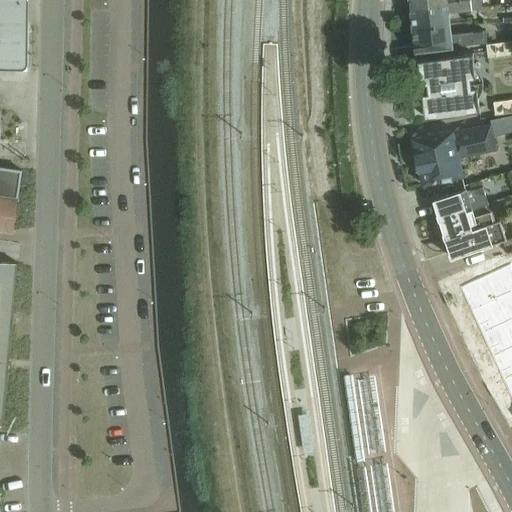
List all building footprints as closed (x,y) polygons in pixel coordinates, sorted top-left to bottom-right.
[(0,67),(27,67),(25,0),(0,0),(0,144),(7,144),(6,110),(0,109),(0,67)] [(460,0),(410,6),(413,28),(448,24),(447,13),(471,10),(469,0),(460,0)] [(484,31),(449,35),(448,24),(413,28),(416,50),(486,42),(484,31)] [(511,54),(511,42),(486,45),(488,57),(511,54)] [(480,110),(472,53),(417,60),(424,117),(480,110)] [(511,112),(511,100),(494,103),(496,115),(511,112)] [(496,149),(490,122),(453,130),(412,139),(422,185),(463,176),(459,157),(496,149)] [(0,198),(17,201),(21,171),(0,167),(0,198)] [(440,220),(471,209),(487,204),(481,185),(434,200),(438,214),(440,220)] [(17,201),(0,198),(0,229),(12,231),(13,228),(15,228),(17,212),(15,212),(17,201)] [(444,233),(445,238),(493,222),(490,213),(474,218),(471,209),(440,220),(440,221),(437,224),(436,224),(438,232),(439,231),(444,233)] [(500,220),(493,222),(445,238),(452,258),(453,258),(483,247),(495,243),(506,240),(500,220)] [(17,264),(0,262),(0,424),(2,424),(2,425),(3,425),(18,264),(17,264)] [(511,266),(511,264),(461,287),(511,397),(511,266)]
